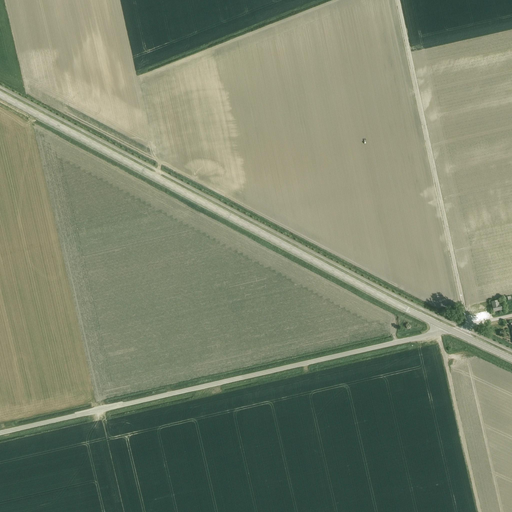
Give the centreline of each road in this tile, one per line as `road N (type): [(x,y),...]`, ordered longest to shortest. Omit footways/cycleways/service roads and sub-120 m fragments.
road 1 (tertiary): [(441,326),(0,95)]
road 2 (unclassified): [(0,434),(437,334),(441,326)]
road 3 (track): [(467,326),(397,0)]
road 4 (track): [(479,511),(437,334)]
